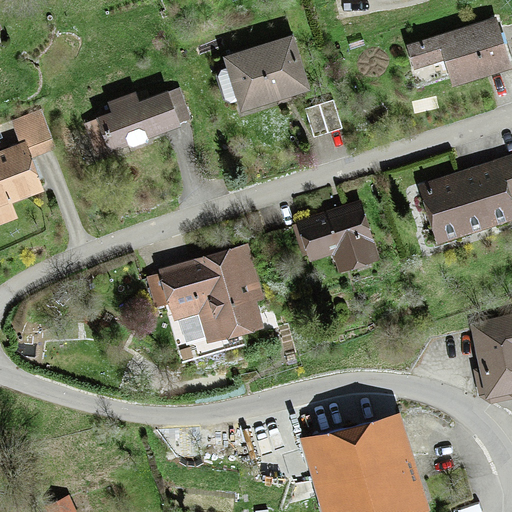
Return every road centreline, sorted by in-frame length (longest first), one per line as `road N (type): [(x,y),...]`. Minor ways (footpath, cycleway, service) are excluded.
road 1 (residential): [(0,376),(120,410),(186,416),(343,384),(407,385),(477,419),(511,473)]
road 2 (residential): [(0,313),(32,281),(63,267),(511,123)]
